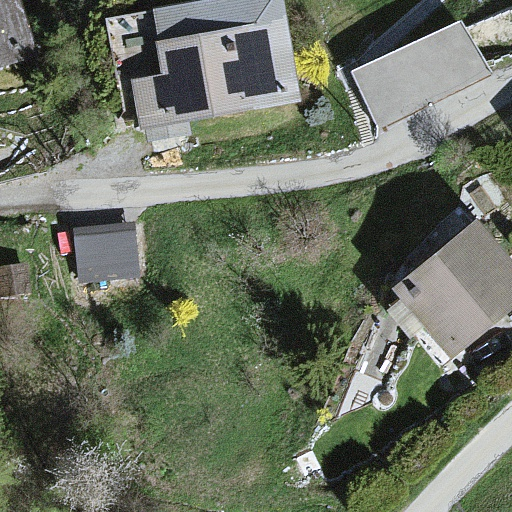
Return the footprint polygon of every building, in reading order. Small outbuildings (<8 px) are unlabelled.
[(18,0),(0,0),(0,74),(38,62),(18,0)] [(155,84),(135,87),(143,135),(298,110),(280,0),(268,0),(145,20),(155,84)] [(460,20),(352,72),(379,126),(491,71),(460,20)] [(511,268),(474,226),(393,297),(457,369),(511,321),(511,268)] [(137,272),(132,229),(78,235),(82,278),(137,272)] [(24,266),(0,269),(0,277),(3,293),(27,289),(24,266)]
